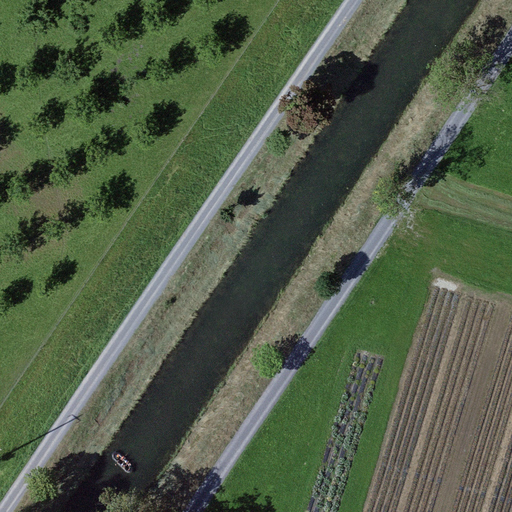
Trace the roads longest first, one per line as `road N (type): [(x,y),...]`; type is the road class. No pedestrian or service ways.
road 1 (track): [(372,0),(17,511)]
road 2 (track): [(511,51),(194,511)]
